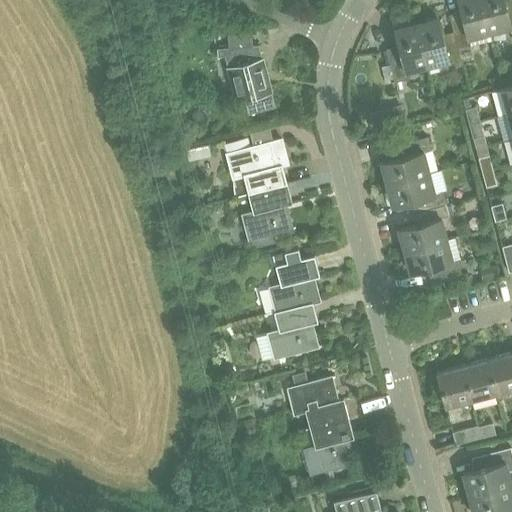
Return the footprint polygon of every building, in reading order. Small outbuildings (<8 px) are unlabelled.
[(458,0),(461,12),(450,15),(454,31),(459,50),(471,46),(469,38),(490,32),(481,0),(458,0)] [(504,0),(481,0),(490,32),(510,27),(511,34),(511,0),(507,0),(504,1),(504,0)] [(461,66),(459,50),(454,31),(442,35),(438,18),(417,24),(428,66),(448,61),(450,69),(461,66)] [(417,24),(394,29),(399,46),(386,49),(390,64),(395,83),(409,79),(407,71),(428,66),(417,24)] [(227,32),(228,49),(218,49),(218,58),(225,56),(237,103),(245,100),(249,115),(276,108),(259,47),(253,47),(252,31),(227,32)] [(394,78),(390,64),(381,66),(384,80),(394,78)] [(493,90),(499,116),(511,112),(511,85),(500,88),(493,90)] [(465,108),(469,124),(480,121),(476,105),(465,108)] [(402,107),(391,110),(395,123),(406,121),(402,107)] [(511,112),(499,116),(505,139),(511,137),(511,112)] [(480,121),(469,124),(475,148),(487,145),(480,121)] [(398,158),(382,162),(388,184),(429,173),(423,152),(431,150),(428,137),(395,145),(398,158)] [(226,155),(233,178),(242,176),(247,194),(287,184),(282,165),(288,164),(282,140),(226,155)] [(487,145),(475,148),(482,172),(493,169),(487,145)] [(493,169),(482,172),(486,186),(497,183),(493,169)] [(429,173),(388,184),(393,205),(410,201),(413,213),(445,204),(442,191),(434,193),(429,173)] [(287,184),(247,194),(253,214),(242,216),(249,240),(250,240),(254,239),(293,229),(287,205),(292,204),(287,184)] [(495,220),(506,217),(502,202),(491,205),(495,220)] [(416,225),(399,229),(405,251),(446,239),(441,219),(449,217),(445,204),(413,213),(416,225)] [(250,240),(253,248),(276,242),(274,234),(254,239),(250,240)] [(446,239),(405,251),(410,272),(427,268),(430,280),(463,272),(460,258),(452,260),(446,239)] [(511,270),(511,242),(502,246),(509,271),(511,270)] [(215,254),(224,262),(230,254),(222,247),(215,254)] [(273,254),(276,265),(281,285),(271,287),(277,311),(313,302),(320,300),(314,277),(320,276),(315,255),(301,259),(298,247),(273,254)] [(481,281),(497,276),(494,265),(478,269),(481,281)] [(269,334),(275,358),(278,369),(292,366),(288,354),(318,346),(312,323),(318,321),(313,302),(277,311),(274,312),(279,331),(269,334)] [(511,356),(511,352),(487,359),(495,393),(511,388),(511,356)] [(487,359),(463,365),(471,400),(495,393),(487,359)] [(471,400),(463,365),(437,372),(446,406),(471,400)] [(292,374),(295,386),(308,382),(305,371),(292,374)] [(305,409),(310,428),(349,418),(344,397),(338,399),(332,376),(308,382),(295,386),(290,387),(296,410),(305,409)] [(349,418),(310,428),(315,447),(305,449),(311,473),(354,462),(348,439),(354,438),(349,418)] [(478,424),(481,437),(495,433),(492,422),(478,425),(478,424)] [(481,437),(478,424),(452,431),(455,443),(481,437)] [(477,469),(463,472),(469,494),(511,483),(509,471),(511,469),(511,448),(511,446),(473,456),(477,469)] [(299,486),(295,475),(285,478),(289,489),(299,486)] [(511,511),(511,482),(511,483),(469,494),(473,511),(488,511),(492,511),(511,511)] [(378,511),(382,511),(376,490),(334,501),(336,511),(378,511)]
